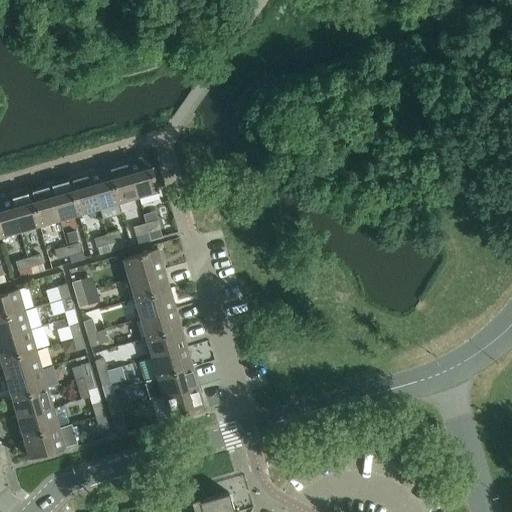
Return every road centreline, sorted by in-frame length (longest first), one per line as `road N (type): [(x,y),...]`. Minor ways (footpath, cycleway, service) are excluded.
road 1 (tertiary): [(33,511),(74,481),(248,431)]
road 2 (tertiary): [(248,431),(445,373)]
road 3 (residential): [(248,431),(191,234)]
road 4 (residential): [(484,511),(445,373)]
